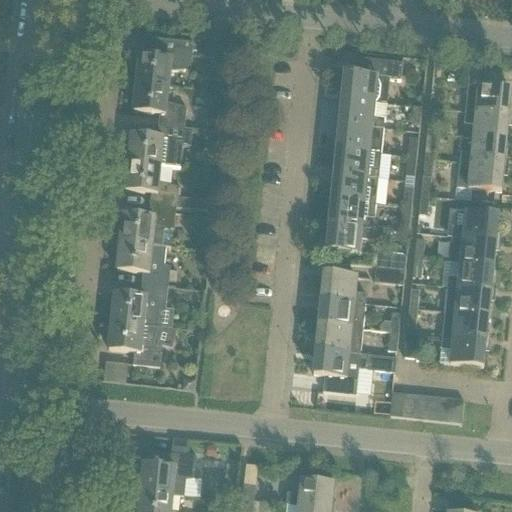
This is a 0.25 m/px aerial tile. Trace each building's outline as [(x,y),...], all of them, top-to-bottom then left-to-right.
[(139,59),(136,86),(168,90),(169,75),(190,73),(193,45),(181,44),(153,41),(152,54),(156,54),(155,59),(155,60),(151,60),(139,59)] [(400,84),(402,66),(360,61),(358,78),(344,77),(341,102),(387,107),(388,93),(387,93),(389,83),(400,84)] [(509,120),(511,94),(500,93),(502,75),(469,72),(467,92),(465,115),(509,120)] [(136,86),(133,114),(159,117),(158,129),(184,132),(185,120),(186,110),(166,105),(168,90),(136,86)] [(383,132),(387,107),(341,102),(339,127),(383,132)] [(419,131),(421,111),(412,110),(410,130),(419,131)] [(506,145),(509,120),(465,115),(464,126),(473,127),(472,141),(506,145)] [(436,138),(438,119),(429,118),(427,137),(436,138)] [(381,157),(382,143),(383,132),(339,127),(336,153),(381,157)] [(131,138),(128,166),(160,169),(172,171),(179,171),(179,170),(177,154),(181,154),(182,150),(190,149),(192,133),(184,132),(158,129),(156,141),(131,138)] [(434,157),(436,138),(427,137),(425,157),(434,157)] [(416,161),(418,142),(409,141),(407,160),(416,161)] [(503,170),(506,145),(472,141),(471,156),(461,155),(460,166),(503,170)] [(218,159),(219,149),(209,148),(208,158),(218,159)] [(378,182),(379,172),(381,157),(336,153),(334,178),(378,182)] [(414,181),(416,161),(407,160),(405,180),(414,181)] [(128,166),(125,194),(151,197),(149,208),(176,211),(177,205),(177,201),(178,190),(158,185),(160,169),(128,166)] [(501,196),(503,170),(460,166),(457,191),(481,194),(501,196)] [(375,207),(378,182),(334,178),(331,203),(375,207)] [(429,200),(431,181),(422,180),(420,199),(429,200)] [(411,211),(413,192),(404,191),(402,210),(411,211)] [(427,220),(429,200),(420,199),(418,219),(427,220)] [(177,205),(176,211),(178,211),(187,212),(188,202),(177,201),(177,205)] [(377,233),(378,223),(374,222),(375,207),(331,203),(328,228),(377,233)] [(122,218),(119,246),(153,249),(165,250),(172,251),(172,250),(174,233),(176,211),(149,208),(148,220),(122,218)] [(409,231),(411,211),(402,210),(400,230),(409,231)] [(496,245),(498,220),(464,216),(463,231),(453,230),(452,241),(496,245)] [(377,234),(377,233),(328,228),(326,254),(361,257),(362,243),(372,244),(373,233),(377,234)] [(493,270),(496,245),(452,241),(449,266),(459,266),(493,270)] [(423,263),(425,244),(416,243),(414,262),(423,263)] [(170,274),(170,270),(163,268),(165,250),(119,246),(117,273),(142,276),(141,288),(168,291),(168,285),(170,274)] [(404,274),(406,259),(377,256),(376,271),(404,274)] [(421,282),(423,263),(414,262),(412,281),(421,282)] [(491,295),(493,270),(459,266),(457,281),(448,280),(447,291),(491,295)] [(403,289),(404,274),(376,271),(374,286),(403,289)] [(170,274),(168,285),(176,286),(177,274),(170,274)] [(365,308),(367,297),(356,296),(358,281),(343,279),(323,277),(321,303),(365,308)] [(111,325),(153,330),(155,330),(157,313),(166,312),(168,291),(141,288),(140,296),(140,300),(114,297),(111,325)] [(488,320),(491,295),(447,291),(444,316),(488,320)] [(417,313),(419,293),(410,292),(408,312),(417,313)] [(363,333),(365,308),(321,303),(318,328),(363,333)] [(417,338),(418,332),(415,332),(417,313),(408,312),(406,337),(417,338)] [(399,336),(400,317),(391,316),(389,336),(399,336)] [(485,345),(488,320),(444,316),(442,341),(485,345)] [(155,347),(160,330),(155,330),(153,330),(111,325),(108,353),(134,356),(133,369),(159,371),(161,352),(162,349),(155,347)] [(317,344),(316,353),(349,357),(360,358),(360,355),(363,333),(318,328),(317,344)] [(397,356),(399,336),(389,336),(387,355),(397,356)] [(415,363),(417,338),(406,337),(403,361),(415,363)] [(483,371),(485,345),(442,341),(440,352),(441,352),(439,367),(448,368),(463,369),(483,371)] [(315,362),(313,379),(324,380),(322,396),(344,398),(356,399),(356,397),(359,373),(366,373),(367,362),(367,359),(360,358),(349,357),(316,353),(315,362)] [(367,362),(366,373),(373,374),(394,377),(396,362),(370,359),(367,359),(367,362)] [(184,387),(183,393),(194,394),(195,383),(188,383),(184,387)] [(401,421),(404,397),(392,396),(389,420),(401,421)] [(413,423),(416,399),(404,397),(401,421),(413,423)] [(425,424),(428,400),(416,399),(413,423),(425,424)] [(437,425),(440,401),(428,400),(425,424),(437,425)] [(449,426),(452,402),(440,401),(437,425),(449,426)] [(461,427),(464,404),(452,402),(449,426),(461,427)] [(194,480),(196,460),(182,458),(170,456),(169,470),(157,469),(143,468),(140,495),(174,499),(184,500),(186,483),(194,482),(194,480)] [(329,511),(331,511),(334,487),(301,483),(299,497),(286,496),(285,508),(298,509),(329,511)] [(254,504),(256,490),(243,489),(242,503),(254,504)] [(224,491),(223,505),(233,505),(234,492),(224,491)] [(172,511),(174,499),(140,495),(138,511),(172,511)] [(253,511),(254,504),(242,503),(241,511),(253,511)]
